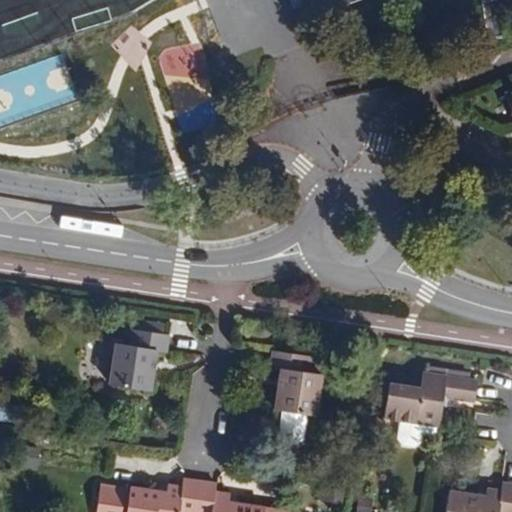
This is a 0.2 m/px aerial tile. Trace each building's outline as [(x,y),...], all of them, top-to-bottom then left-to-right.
[(266,14),(224,29),(236,62),(278,47),(266,14)] [(511,85),(500,90),(511,124),(511,85)] [(167,332),(130,327),(128,346),(111,344),(106,385),(148,391),(153,350),(164,351),(167,332)] [(322,356),(272,349),(269,367),(278,368),(272,410),(280,412),(313,416),(322,356)] [(417,385),(384,380),(379,414),(398,416),(395,435),(400,442),(412,444),(418,439),(420,430),(430,431),(433,429),(434,422),(436,422),(440,393),(475,398),(477,377),(421,369),(417,385)] [(305,415),(280,412),(276,437),(281,442),(295,444),(301,440),(305,415)] [(193,511),(198,481),(181,478),(180,488),(163,484),(161,492),(124,487),(120,511),(193,511)] [(198,481),(193,511),(290,511),(229,502),(230,494),(214,492),(215,482),(198,481)] [(511,511),(511,483),(500,482),(499,490),(483,487),(481,495),(444,489),(440,511),(511,511)]
